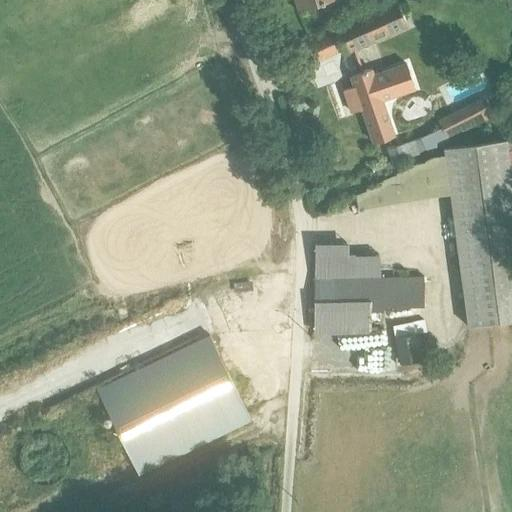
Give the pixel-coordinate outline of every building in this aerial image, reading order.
[(294,0),(298,11),(333,0),(294,0)] [(331,28),(302,41),(311,64),(342,51),(344,55),(408,28),(396,0),(393,0),(350,19),(352,23),(333,31),(331,28)] [(353,87),(343,91),(352,114),(361,111),(373,144),(390,138),(393,148),(387,150),(392,161),(414,153),(395,101),(386,105),(371,68),(349,76),(353,87)] [(442,128),(422,137),(427,150),(494,116),(484,97),(438,120),(442,128)] [(511,176),(508,150),(507,140),(443,148),(444,155),(431,157),(355,196),(358,210),(440,196),(450,195),(467,328),(471,327),(474,327),(511,321),(511,176)] [(349,255),(350,244),(316,244),(315,243),(314,280),(381,277),(380,254),(349,255)] [(381,277),(314,280),(314,331),(371,332),(370,313),(383,312),(383,306),(424,306),(424,276),(381,277)] [(424,319),(393,325),(399,365),(419,360),(415,334),(427,331),(424,319)] [(210,335),(98,390),(138,474),(251,420),(210,335)]
